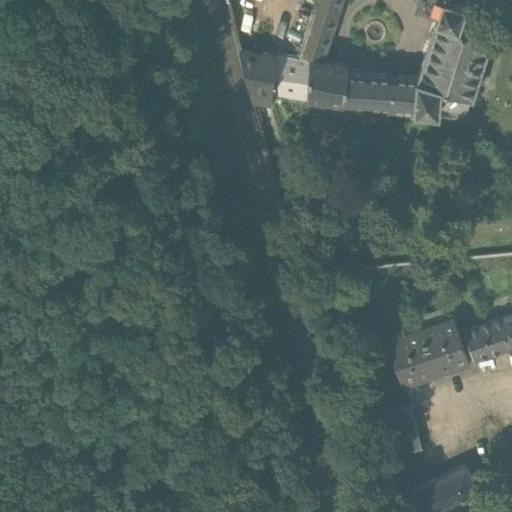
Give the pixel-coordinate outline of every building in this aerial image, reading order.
[(225,0),(239,57),(251,58),(255,46),(272,0),(225,0)] [(272,0),(255,46),(298,61),(313,11),(278,0),(272,0)] [(298,61),(275,59),(273,96),(308,99),(311,59),(324,62),(342,0),(422,0),(423,1),(421,6),(439,12),(437,19),(458,26),(465,5),(451,0),(316,0),(313,11),(298,61)] [(419,77),(410,77),(408,109),(416,110),(416,108),(442,111),(449,114),(456,114),(463,111),(467,105),(470,96),(471,96),(490,36),(458,26),(437,19),(419,77)] [(251,58),(239,57),(249,95),(273,96),(275,59),(251,58)] [(324,62),(311,59),(308,99),(346,101),(347,72),(348,66),(324,62)] [(347,72),(346,101),(389,104),(389,108),(408,109),(410,77),(347,72)] [(511,345),(511,315),(464,331),(474,361),(511,345)] [(387,342),(403,387),(430,377),(430,379),(443,374),(442,373),(469,363),(453,319),(387,342)] [(368,418),(379,460),(421,449),(410,407),(368,418)] [(465,467),(471,482),(476,480),(500,469),(493,454),(465,467)] [(465,467),(408,492),(416,511),(433,511),(481,491),(476,480),(471,482),(465,467)]
